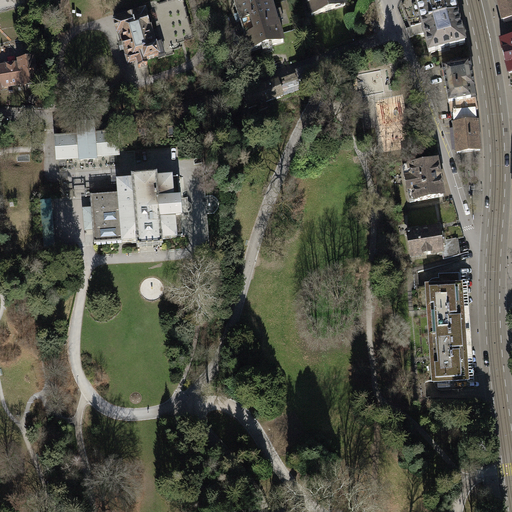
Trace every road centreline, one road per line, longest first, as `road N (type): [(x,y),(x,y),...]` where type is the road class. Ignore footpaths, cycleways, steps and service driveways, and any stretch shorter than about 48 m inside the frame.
road 1 (residential): [(392,33),(149,117),(0,114)]
road 2 (tertiary): [(473,0),(495,122),(492,267)]
road 3 (residential): [(392,33),(473,243),(492,267)]
road 4 (tertiary): [(492,298),(511,482)]
